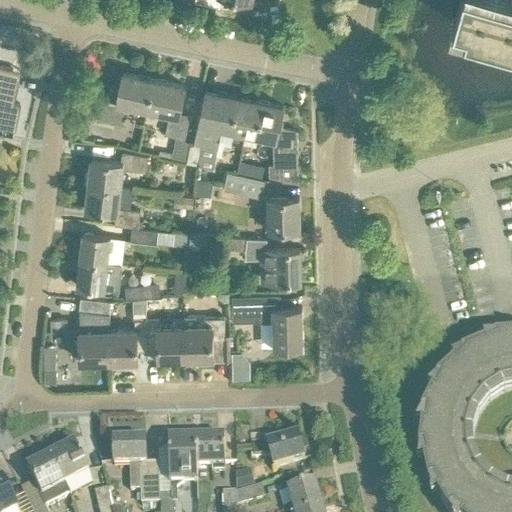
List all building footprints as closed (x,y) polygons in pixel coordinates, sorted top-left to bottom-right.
[(511,0),(459,0),(455,16),(453,15),(468,19),(466,26),(511,38),(511,0)] [(0,125),(13,128),(19,102),(12,100),(19,68),(0,64),(0,125)] [(124,103),(147,108),(154,76),(123,70),(119,87),(110,85),(108,95),(102,94),(97,117),(120,122),(124,103)] [(185,136),(190,113),(180,111),(185,83),(154,76),(147,108),(169,112),(165,132),(185,136)] [(244,142),(246,132),(245,132),(252,97),(206,87),(195,141),(191,140),(187,161),(213,166),(217,146),(220,136),(244,142)] [(269,163),(269,169),(269,174),(273,175),(299,181),(297,128),(279,124),(283,104),(252,97),(245,132),(246,132),(273,137),(274,162),(269,163)] [(88,181),(88,182),(121,186),(123,167),(146,169),(147,155),(123,150),(121,160),(91,156),(90,168),(86,169),(85,179),(88,181)] [(252,165),(250,174),(252,174),(262,176),(263,167),(264,164),(252,161),(252,165)] [(250,174),(238,172),(228,169),(225,183),(249,188),(252,174),(250,174)] [(194,189),(210,192),(212,180),(196,177),(194,189)] [(121,186),(88,182),(85,208),(116,212),(115,223),(139,225),(140,208),(119,206),(121,186)] [(267,196),(268,228),(283,227),(300,227),(299,195),(267,196)] [(131,238),(187,245),(189,232),(132,226),(131,238)] [(283,227),(268,228),(269,237),(283,236),(283,227)] [(83,231),(80,257),(108,261),(108,260),(111,234),(83,231)] [(191,233),(190,246),(197,247),(204,241),(205,234),(191,233)] [(267,278),(277,277),(277,280),(302,279),(301,246),(276,247),(267,248),(267,237),(247,238),(223,235),(222,247),(245,248),(245,258),(267,257),(267,278)] [(108,261),(80,257),(77,284),(105,287),(118,288),(121,262),(108,260),(108,261)] [(127,299),(133,298),(146,297),(153,296),(151,282),(125,285),(127,299)] [(273,320),(274,345),(303,344),(302,305),(281,305),(280,293),(232,294),(233,320),(259,319),(259,321),(273,320)] [(110,328),(110,299),(81,296),(79,309),(80,309),(81,329),(80,329),(80,359),(111,358),(110,328)] [(184,314),(185,322),(186,356),(213,356),(213,355),(230,355),(230,335),(225,335),(224,315),(205,316),(205,322),(196,322),(195,314),(184,314)] [(67,317),(51,318),(51,330),(67,329),(67,317)] [(185,322),(157,323),(158,357),(186,356),(185,322)] [(137,327),(110,328),(111,358),(138,357),(137,327)] [(428,416),(427,428),(422,428),(419,453),(420,453),(421,450),(425,450),(428,463),(423,464),(429,489),(430,488),(430,485),(434,484),(441,494),(437,497),(446,511),(511,511),(511,498),(507,498),(489,489),(475,474),(467,455),(466,435),(472,415),(485,399),(502,388),(511,385),(511,339),(495,340),(495,341),(499,341),(499,346),(488,351),(486,346),(462,356),(463,357),(466,356),(468,360),(459,369),(455,365),(436,383),(437,384),(440,381),(443,385),(437,396),(433,394),(421,416),(423,417),(424,414),(428,416)] [(250,367),(233,367),(233,377),(250,376),(250,367)] [(57,368),(45,369),(45,380),(57,380),(57,368)] [(271,461),(274,472),(305,463),(298,439),(272,446),(270,439),(251,440),(251,462),(271,461)] [(160,507),(174,506),(178,502),(178,494),(185,489),(198,488),(198,471),(197,441),(169,442),(170,497),(160,497),(160,507)] [(197,441),(198,471),(212,471),(212,476),(226,475),(225,441),(197,441)] [(142,508),(160,507),(160,497),(159,467),(147,467),(146,443),(114,444),(114,469),(130,469),(131,495),(141,494),(142,508)] [(75,447),(51,459),(66,488),(89,476),(75,447)] [(66,488),(51,459),(27,471),(42,499),(40,500),(46,511),(71,498),(66,488)] [(237,477),(241,493),(255,489),(251,473),(237,477)] [(17,511),(3,484),(0,485),(0,511),(17,511)] [(318,511),(322,511),(315,485),(288,493),(293,511),(318,511)] [(262,489),(236,496),(236,509),(265,502),(262,489)] [(94,495),(98,511),(112,511),(107,492),(94,495)] [(236,511),(236,509),(236,496),(236,495),(223,495),(223,511),(236,511)]
